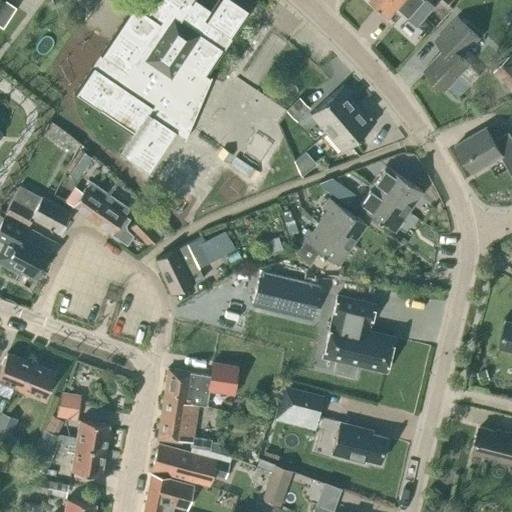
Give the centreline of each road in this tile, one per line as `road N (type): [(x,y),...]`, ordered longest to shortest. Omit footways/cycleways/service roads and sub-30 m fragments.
road 1 (residential): [(145,367),(158,353),(166,312),(139,260),(93,233),(76,232),(29,317)]
road 2 (unclassified): [(412,511),(460,312),(468,231)]
road 3 (unclassified): [(468,231),(424,140),(315,12)]
road 4 (residential): [(145,367),(126,511)]
road 5 (residential): [(29,317),(130,354),(145,367)]
